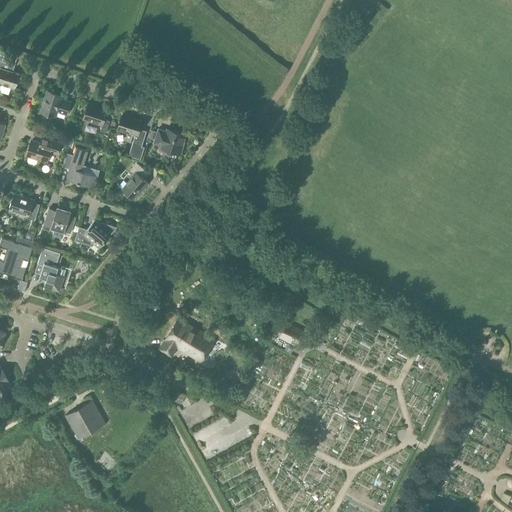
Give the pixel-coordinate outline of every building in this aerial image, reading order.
[(0,83),(14,88),(18,73),(10,70),(12,64),(3,61),(6,54),(0,52),(0,83)] [(63,95),(47,90),(40,112),(56,116),(57,111),(67,114),(71,101),(62,98),(63,95)] [(98,105),(88,102),(83,119),(102,125),(100,131),(106,133),(110,121),(104,119),(107,110),(97,106),(98,105)] [(132,116),(122,114),(117,129),(135,135),(128,155),(140,159),(144,147),(142,146),(147,131),(140,129),(143,121),(131,117),(132,116)] [(149,137),(155,139),(154,143),(161,145),(161,147),(166,149),(167,155),(172,156),(175,152),(181,154),(187,134),(175,131),(174,133),(158,128),(157,132),(152,130),(149,137)] [(42,136),(40,142),(31,140),(26,155),(29,156),(27,160),(29,163),(34,165),(37,163),(38,159),(47,162),(50,152),(57,154),(61,142),(42,136)] [(69,169),(66,179),(94,187),(97,176),(85,172),(82,168),(88,151),(76,147),(74,155),(67,153),(62,166),(69,169)] [(144,179),(149,173),(137,162),(130,170),(134,174),(122,189),(134,199),(148,182),(144,179)] [(35,220),(39,207),(32,205),(34,199),(14,193),(9,210),(26,215),(26,217),(35,220)] [(49,208),(44,225),(65,231),(71,233),(76,216),(70,214),(71,212),(57,207),(56,210),(49,208)] [(87,229),(79,226),(75,240),(93,246),(94,244),(99,248),(117,227),(104,223),(102,225),(95,219),(87,229)] [(14,242),(2,238),(0,243),(0,246),(7,249),(4,261),(0,259),(0,272),(4,274),(4,273),(8,274),(8,275),(22,280),(26,268),(21,267),(23,259),(28,261),(32,247),(18,243),(18,244),(14,243),(14,242)] [(43,247),(38,263),(43,265),(40,277),(47,279),(44,286),(51,288),(59,291),(60,288),(64,276),(63,276),(66,269),(59,267),(59,266),(53,265),(55,260),(58,261),(61,252),(43,247)] [(178,318),(160,349),(172,356),(177,347),(202,362),(215,339),(178,318)] [(280,337),(302,348),(307,345),(309,341),(309,335),(288,324),(282,325),(279,331),(280,337)] [(244,375),(238,371),(232,381),(238,385),(244,375)] [(0,396),(10,391),(7,386),(10,384),(4,374),(0,376),(0,396)] [(226,382),(221,391),(228,395),(233,386),(226,382)] [(181,404),(185,396),(177,392),(173,400),(181,404)] [(93,400),(66,415),(79,438),(106,423),(93,400)]
